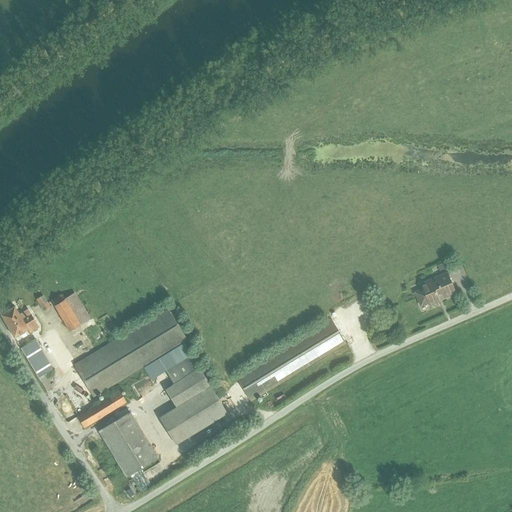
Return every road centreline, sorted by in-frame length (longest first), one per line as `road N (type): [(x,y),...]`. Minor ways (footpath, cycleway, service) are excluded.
road 1 (unclassified): [(122,511),(372,357),(511,295)]
road 2 (unclassified): [(0,324),(117,511)]
road 3 (unclassified): [(143,0),(0,105)]
